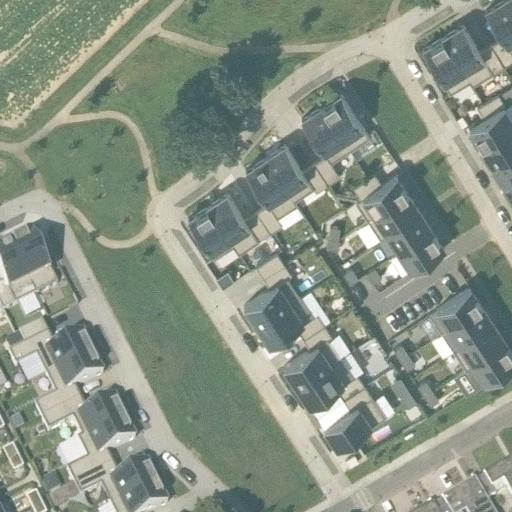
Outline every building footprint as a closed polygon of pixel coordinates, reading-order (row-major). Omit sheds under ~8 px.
[(511,11),(505,0),(503,0),(485,11),(501,39),(491,45),(504,67),(511,61),(511,11)] [(463,25),(442,37),(469,82),(472,86),(504,67),(491,45),(479,52),(463,25)] [(442,37),(422,50),(449,94),(469,82),(442,37)] [(341,94),(321,107),(347,146),(367,133),(341,94)] [(503,107),(505,106),(498,95),(477,108),(483,119),(503,107)] [(321,107),(301,120),(325,156),(314,164),(327,185),(339,177),(327,159),(347,146),(321,107)] [(483,119),(468,128),(480,147),(511,128),(511,121),(503,107),(483,119)] [(511,128),(480,147),(491,166),(511,153),(511,128)] [(285,145),(265,158),(294,201),(313,188),(316,192),(327,185),(314,164),(302,171),(285,145)] [(511,153),(491,166),(503,184),(511,178),(511,153)] [(265,158),(245,171),(267,205),(256,212),(270,233),(281,226),(276,218),(296,205),(294,201),(265,158)] [(353,188),(361,199),(382,185),(374,174),(353,188)] [(361,199),(355,202),(368,221),(408,195),(396,176),(382,185),(361,199)] [(511,178),(503,184),(511,199),(511,178)] [(227,193),(207,206),(233,246),(238,254),(270,233),(256,212),(245,220),(227,193)] [(408,195),(368,221),(380,239),(386,235),(420,213),(408,195)] [(207,206),(187,219),(213,259),(233,246),(207,206)] [(420,213),(386,235),(398,253),(432,230),(420,213)] [(432,230),(398,253),(411,272),(445,249),(432,230)] [(329,231),(327,240),(337,241),(339,232),(329,231)] [(32,236),(11,246),(31,287),(36,296),(57,285),(32,236)] [(327,240),(326,249),(336,250),(337,241),(327,240)] [(11,246),(0,251),(0,277),(3,284),(0,285),(0,306),(3,312),(14,307),(10,298),(31,287),(11,246)] [(277,254),(256,268),(263,278),(284,265),(277,254)] [(270,289),(243,307),(256,327),(300,298),(287,278),(291,275),(284,265),(263,278),(270,289)] [(375,268),(366,274),(371,282),(380,276),(375,268)] [(353,272),(345,277),(350,285),(358,279),(353,272)] [(470,288),(436,310),(448,329),(482,307),(470,288)] [(300,298),(256,327),(269,346),(296,329),(303,339),(324,326),(317,315),(313,317),(300,298)] [(482,307),(448,329),(460,347),(494,325),(482,307)] [(41,322),(19,334),(24,345),(47,334),(41,322)] [(460,347),(453,351),(465,369),(472,365),(506,343),(494,325),(460,347)] [(310,350),(283,368),(296,387),(340,359),(327,339),(331,336),(324,326),(303,339),(310,350)] [(24,345),(8,353),(14,365),(40,352),(51,374),(92,353),(81,332),(53,346),(47,334),(24,345)] [(511,351),(506,343),(472,365),(484,384),(511,365),(511,351)] [(403,348),(395,353),(400,361),(408,355),(403,348)] [(61,395),(35,408),(41,419),(80,400),(74,388),(103,374),(92,353),(51,374),(61,395)] [(408,355),(400,361),(405,369),(413,363),(408,355)] [(340,359),(296,387),(309,407),(336,390),(343,400),(364,386),(357,376),(353,378),(340,359)] [(393,380),(406,402),(416,396),(403,375),(393,380)] [(427,384),(418,389),(423,397),(432,391),(427,384)] [(350,411),(323,428),(337,449),(385,418),(364,386),(343,400),(350,411)] [(432,391),(423,397),(428,405),(437,399),(432,391)] [(80,400),(41,419),(46,430),(72,417),(83,439),(124,418),(114,397),(85,411),(80,400)] [(93,460),(67,473),(73,484),(112,464),(106,453),(135,439),(124,418),(83,439),(93,460)] [(14,450),(5,454),(9,462),(18,458),(14,450)] [(484,477),(475,481),(486,500),(495,495),(491,488),(503,482),(511,497),(511,457),(483,475),(484,477)] [(18,458),(9,462),(13,471),(22,466),(18,458)] [(112,464),(73,484),(79,495),(104,482),(115,503),(156,482),(146,461),(118,476),(112,464)] [(442,501),(433,505),(436,511),(492,511),(486,500),(475,481),(474,480),(441,499),(442,501)] [(119,511),(150,511),(167,504),(156,482),(115,503),(119,511)] [(37,496),(28,501),(32,509),(41,505),(37,496)]
